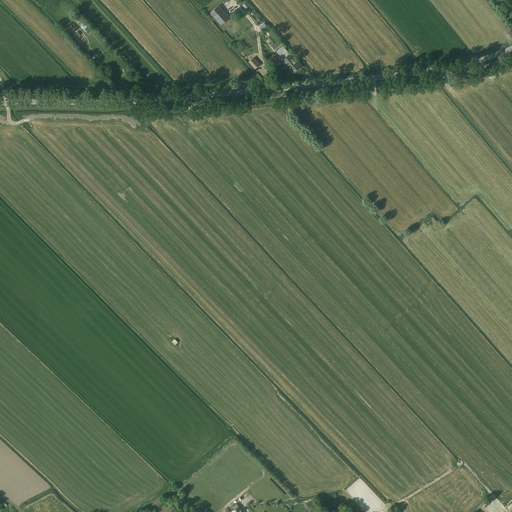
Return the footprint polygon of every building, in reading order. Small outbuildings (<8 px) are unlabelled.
[(228,17),(218,6),(211,12),(221,24),(228,17)] [(86,21),(80,26),(87,33),(92,28),(86,21)] [(292,73),(301,65),(298,62),(299,62),(291,53),(288,56),(281,47),(276,51),(283,60),(282,61),(290,70),(292,73)] [(255,69),(260,64),(258,62),(257,63),(253,58),(249,62),(255,69)] [(336,504),(338,502),(335,498),(335,497),(333,495),(329,498),(331,501),(329,502),(334,508),(337,505),(336,504)]
